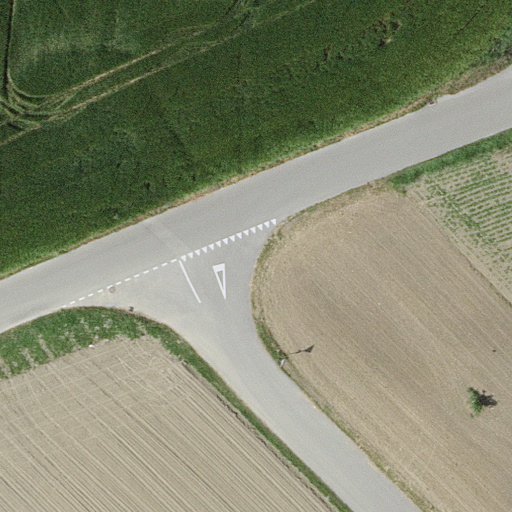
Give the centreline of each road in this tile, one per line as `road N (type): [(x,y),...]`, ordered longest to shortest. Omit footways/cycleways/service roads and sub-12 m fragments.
road 1 (tertiary): [(168,242),(511,103)]
road 2 (unclassified): [(168,242),(206,317),(241,363),(388,511)]
road 3 (tertiary): [(0,315),(168,242)]
